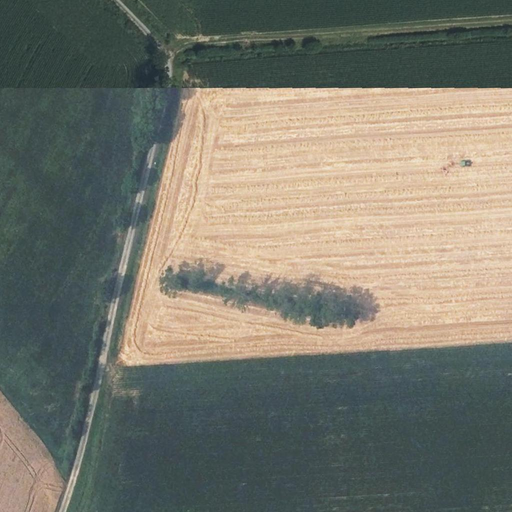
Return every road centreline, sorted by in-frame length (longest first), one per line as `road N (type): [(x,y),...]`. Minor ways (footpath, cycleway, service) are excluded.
road 1 (unclassified): [(61,511),(165,96),(162,49),(114,0)]
road 2 (track): [(162,49),(511,22)]
